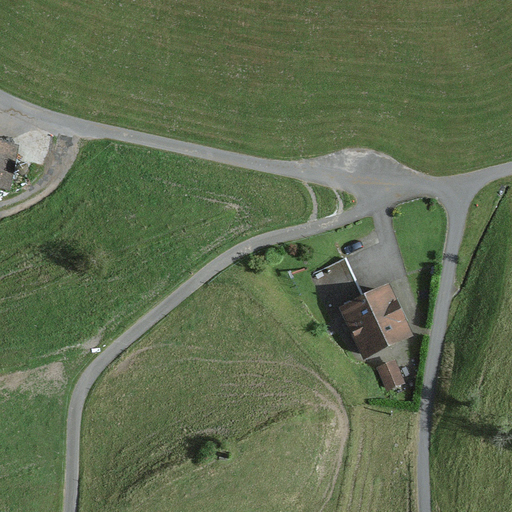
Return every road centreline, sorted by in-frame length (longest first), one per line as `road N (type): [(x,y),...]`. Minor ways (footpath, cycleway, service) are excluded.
road 1 (track): [(70,511),(79,390),(107,351),(239,248),(371,206),(380,185)]
road 2 (track): [(461,186),(428,381),(426,511)]
